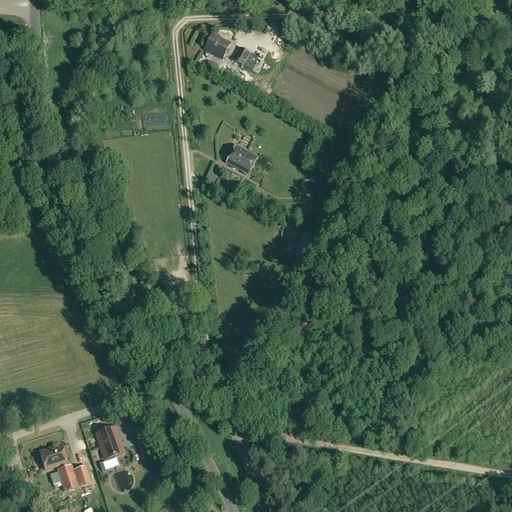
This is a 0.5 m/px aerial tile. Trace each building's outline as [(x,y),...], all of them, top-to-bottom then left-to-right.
[(223,60),(231,44),(213,35),(204,50),(223,60)] [(244,67),(251,55),(239,49),(232,61),(244,67)] [(248,176),(257,159),(236,147),(227,165),(248,176)] [(265,198),(253,192),(242,186),(238,194),(249,200),(261,206),(265,198)] [(323,204),(315,218),(327,225),(335,210),(323,204)] [(117,430),(98,436),(103,451),(106,459),(123,453),(120,445),(122,445),(117,430)] [(150,444),(139,448),(143,460),(154,457),(150,444)] [(61,446),(37,453),(43,472),(67,464),(61,446)] [(70,466),(57,471),(59,478),(60,478),(65,493),(80,488),(74,471),(72,471),(70,466)] [(85,467),(74,471),(80,488),(91,485),(85,467)] [(17,483),(20,493),(33,489),(30,479),(17,483)]
